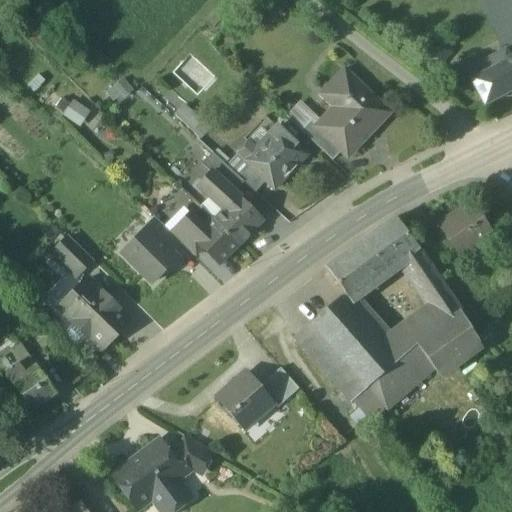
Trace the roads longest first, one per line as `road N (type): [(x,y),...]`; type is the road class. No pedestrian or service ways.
road 1 (secondary): [(496,149),(315,248),(0,489)]
road 2 (track): [(305,0),(496,149)]
